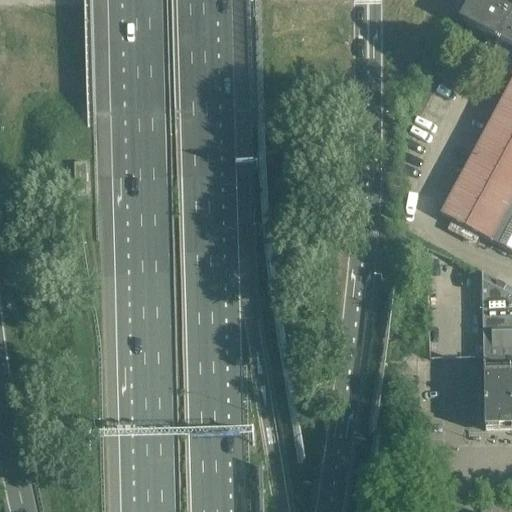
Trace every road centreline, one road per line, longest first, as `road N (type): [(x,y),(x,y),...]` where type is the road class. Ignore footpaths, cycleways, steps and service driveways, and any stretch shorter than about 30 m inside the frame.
road 1 (motorway): [(330,511),(365,216),(367,0)]
road 2 (motorway): [(210,511),(196,0)]
road 3 (motorway): [(142,0),(155,511)]
